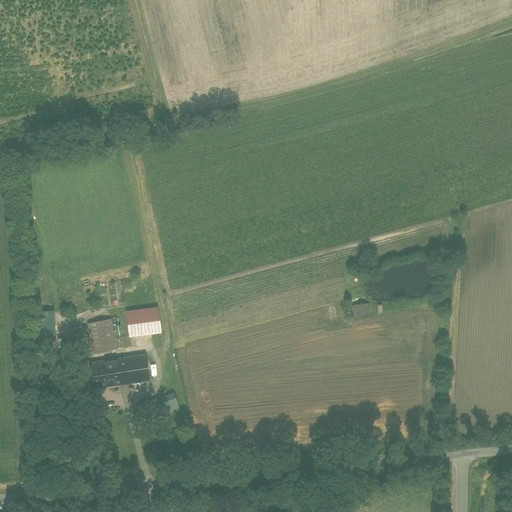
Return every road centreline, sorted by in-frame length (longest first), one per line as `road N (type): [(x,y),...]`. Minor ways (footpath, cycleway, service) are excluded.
road 1 (unclassified): [(468,454),(272,473)]
road 2 (residential): [(146,486),(0,502)]
road 3 (residential): [(272,473),(146,486)]
